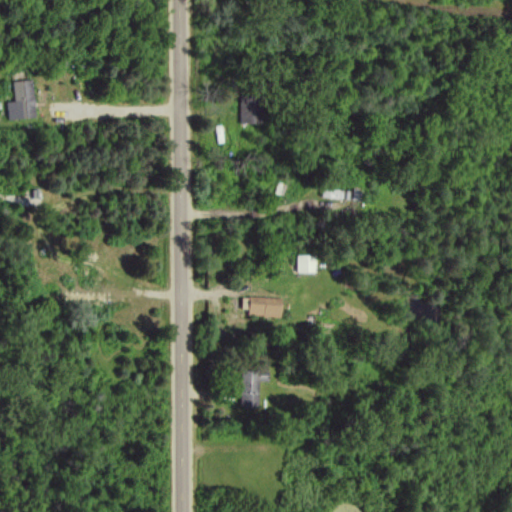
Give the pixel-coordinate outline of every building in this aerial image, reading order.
[(32,117),(30,79),(11,80),(12,100),(4,100),(5,118),(32,117)] [(237,122),(260,122),(261,96),(238,95),(237,122)] [(314,255),(295,254),(294,271),(313,272),(314,255)] [(240,296),(239,314),(278,314),(278,296),(240,296)] [(239,406),(256,406),(256,380),(265,379),(265,368),(238,369),(239,406)]
